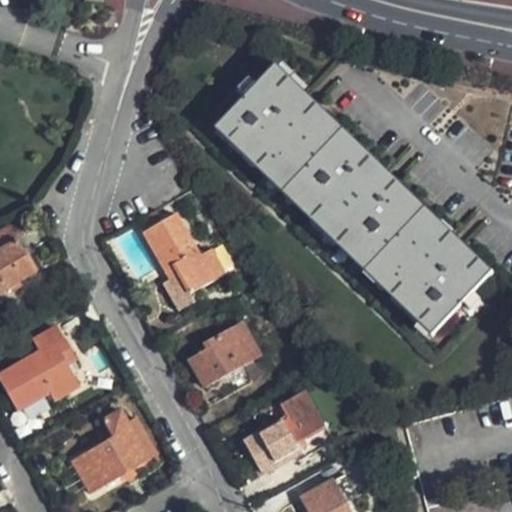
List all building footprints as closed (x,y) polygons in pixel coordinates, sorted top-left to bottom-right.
[(493,273),(276,64),(269,71),(222,120),(437,330),(484,282),(493,273)] [(437,330),(222,120),(216,126),(432,336),(437,330)] [(212,249),(201,255),(177,212),(144,231),(165,269),(175,264),(191,293),(226,273),(212,249)] [(0,290),(36,269),(15,237),(0,245),(0,290)] [(191,293),(175,264),(165,269),(171,280),(164,284),(179,310),(195,300),(191,293)] [(192,361),(207,387),(246,365),(261,356),(242,323),(207,343),(211,350),(192,361)] [(55,325),(31,339),(37,351),(0,372),(0,383),(17,413),(48,395),(52,403),(79,386),(67,367),(76,361),(55,325)] [(308,393),(284,407),(289,415),(247,440),(266,472),(303,451),(298,443),(327,426),(308,393)] [(511,511),(511,396),(503,399),(406,424),(428,511),(511,511)] [(92,492),(149,457),(127,422),(121,411),(103,421),(113,436),(73,460),(92,492)] [(157,452),(135,417),(127,422),(149,457),(157,452)] [(298,443),(303,451),(305,455),(334,438),(327,426),(298,443)] [(355,495),(345,475),(303,497),(310,511),(351,511),(345,501),(355,495)]
